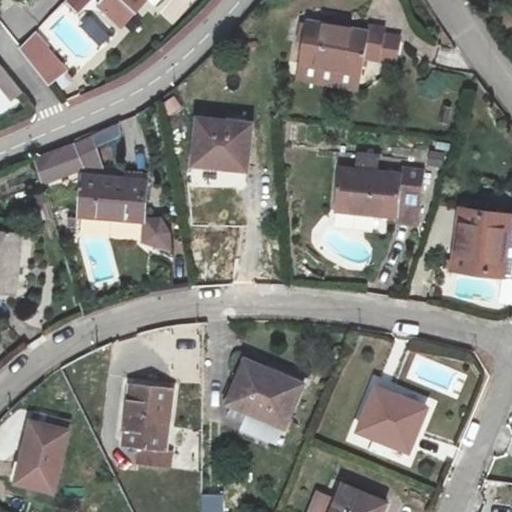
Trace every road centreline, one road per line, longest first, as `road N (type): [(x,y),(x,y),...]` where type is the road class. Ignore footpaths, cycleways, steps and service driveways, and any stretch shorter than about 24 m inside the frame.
road 1 (residential): [(511,350),(393,316),(287,304),(180,304),(122,317),(42,353),(0,386)]
road 2 (residential): [(0,149),(151,79),(240,0)]
road 3 (residential): [(446,511),(511,355)]
road 4 (residential): [(443,0),(511,100)]
